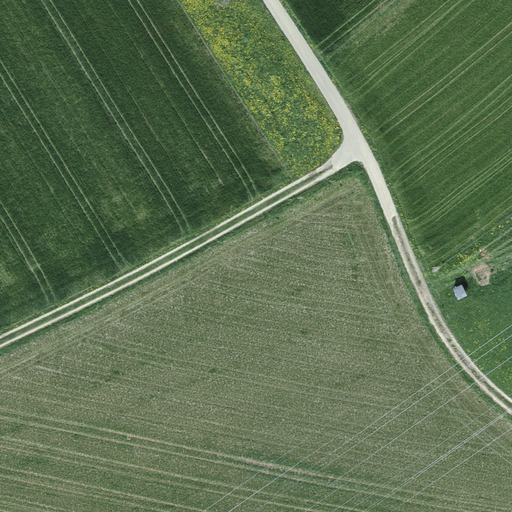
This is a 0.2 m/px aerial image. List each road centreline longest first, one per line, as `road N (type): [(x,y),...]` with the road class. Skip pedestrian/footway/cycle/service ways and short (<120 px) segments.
road 1 (track): [(360,148),(195,246),(0,344)]
road 2 (track): [(268,0),(360,148),(390,222)]
road 3 (track): [(511,409),(478,382),(424,307),(390,222)]
